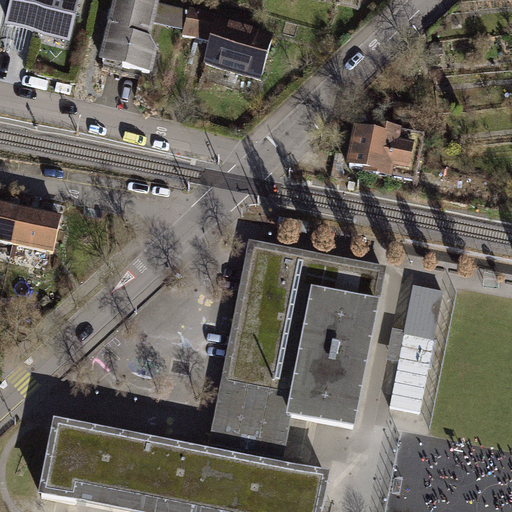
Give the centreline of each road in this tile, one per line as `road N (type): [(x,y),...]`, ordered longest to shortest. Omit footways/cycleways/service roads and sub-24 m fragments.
road 1 (residential): [(0,97),(261,154)]
road 2 (residential): [(0,397),(182,227)]
road 3 (residential): [(261,154),(428,0)]
road 4 (residential): [(0,176),(182,227)]
